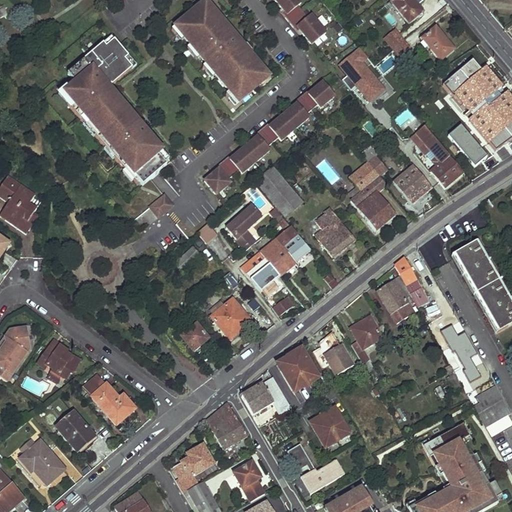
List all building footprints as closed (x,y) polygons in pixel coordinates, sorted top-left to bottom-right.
[(297,0),(277,0),(275,2),(283,12),(281,14),(289,24),(303,13),(298,7),(301,4),(297,0)] [(412,0),(390,0),(390,1),(408,23),(422,12),(412,0)] [(202,5),(190,15),(193,19),(205,9),(202,5)] [(193,19),(190,15),(174,28),(183,40),(199,58),(215,77),(229,94),(238,104),(254,91),(251,88),(256,83),(266,75),(249,56),(243,49),(240,51),(232,41),(225,33),(228,30),(208,6),(205,9),(193,19)] [(325,32),(309,14),(295,28),(310,43),(325,32)] [(435,27),(421,38),(440,61),(453,50),(435,27)] [(174,28),(171,32),(180,42),(183,40),(174,28)] [(235,38),(228,30),(225,33),(232,41),(235,38)] [(393,51),(403,42),(395,32),(384,40),(393,51)] [(113,42),(110,39),(101,46),(104,49),(113,42)] [(127,59),(113,42),(104,49),(101,46),(71,71),(77,78),(72,83),(74,86),(63,95),(70,104),(66,107),(83,126),(86,123),(97,136),(93,138),(104,151),(107,148),(116,159),(113,161),(123,173),(126,171),(135,181),(141,189),(166,168),(157,157),(160,154),(137,126),(134,128),(129,122),(118,110),(112,102),(115,100),(106,90),(109,87),(110,88),(131,71),(123,62),(127,59)] [(403,42),(393,51),(401,60),(411,52),(403,42)] [(249,56),(253,53),(246,45),(242,48),(243,49),(249,56)] [(386,89),(363,61),(368,57),(358,45),(334,63),(345,77),(342,79),(350,89),(354,86),(367,104),(386,89)] [(215,77),(199,58),(195,61),(211,80),(215,77)] [(127,59),(123,62),(131,71),(135,68),(128,59),(127,59)] [(71,71),(66,76),(72,83),(77,78),(71,71)] [(266,75),(256,83),(259,88),(269,79),(266,75)] [(301,98),(312,112),(318,107),(321,110),(335,99),(323,84),(313,93),(311,90),(301,98)] [(66,107),(70,104),(63,95),(61,92),(56,96),(66,107)] [(234,108),(238,104),(229,94),(225,97),(234,108)] [(293,109),(283,117),(295,132),(309,120),(306,117),(312,112),(301,98),(291,107),(293,109)] [(115,100),(112,102),(118,110),(122,107),(116,100),(115,100)] [(271,123),(261,132),(272,145),(279,140),(281,143),(295,132),(283,117),(273,126),(271,123)] [(132,119),(129,122),(134,128),(137,126),(137,125),(132,119)] [(83,126),(81,127),(92,140),(93,138),(97,136),(86,123),(83,126)] [(424,127),(415,135),(440,164),(435,168),(430,172),(429,174),(444,189),(463,174),(424,127)] [(253,142),(243,151),(255,165),(269,153),(266,150),(272,145),(261,132),(251,140),(253,142)] [(440,164),(415,135),(410,138),(431,164),(426,168),(430,172),(435,168),(440,164)] [(367,164),(375,158),(377,156),(370,147),(360,155),(367,164)] [(104,151),(102,152),(111,163),(113,161),(116,159),(107,148),(104,151)] [(232,156),(222,164),(233,178),(239,173),(242,176),(255,165),(243,151),(234,159),(232,156)] [(160,154),(157,157),(166,168),(169,165),(160,154)] [(367,164),(380,179),(387,172),(375,158),(367,164)] [(204,184),(216,198),(230,186),(227,183),(233,178),(222,164),(212,173),(214,175),(204,184)] [(380,179),(367,164),(348,180),(360,194),(350,202),(357,210),(377,194),(386,186),(380,179)] [(432,189),(413,167),(393,184),(412,206),(432,189)] [(273,168),(254,183),(285,218),(302,203),(273,168)] [(123,173),(121,175),(130,185),(135,181),(126,171),(123,173)] [(6,221),(27,236),(39,218),(34,215),(37,210),(30,205),(36,197),(21,186),(15,188),(10,184),(13,180),(9,177),(0,190),(0,198),(9,205),(1,216),(6,220),(6,221)] [(377,194),(357,210),(375,231),(395,215),(377,194)] [(164,199),(149,211),(157,221),(172,209),(164,199)] [(252,206),(225,229),(244,252),(256,242),(247,231),(262,218),(252,206)] [(269,214),(278,224),(283,220),(274,209),(269,214)] [(317,235),(333,258),(355,241),(337,218),(331,223),(326,215),(316,223),(321,231),(317,235)] [(260,254),(279,277),(296,263),(284,248),(298,237),(283,219),(283,220),(278,224),(285,232),(260,254)] [(207,227),(196,236),(204,245),(215,236),(207,227)] [(284,248),(296,263),(310,252),(298,237),(284,248)] [(0,260),(10,246),(0,238),(0,260)] [(454,255),(499,333),(511,325),(511,306),(511,305),(511,304),(511,300),(487,258),(485,259),(476,242),(454,255)] [(193,249),(174,266),(180,274),(199,257),(193,249)] [(279,277),(260,254),(240,270),(261,292),(263,290),(276,279),(279,277)] [(400,276),(411,295),(418,307),(427,302),(403,259),(395,267),(400,276)] [(223,279),(233,291),(239,286),(229,274),(223,279)] [(338,285),(330,275),(324,280),(332,290),(338,285)] [(411,295),(400,276),(377,293),(392,315),(396,323),(413,312),(408,304),(405,300),(411,295)] [(276,279),(263,290),(269,299),(283,288),(276,279)] [(273,308),(279,316),(293,306),(288,298),(273,308)] [(212,317),(230,339),(251,322),(233,299),(212,317)] [(359,342),(362,348),(381,336),(370,316),(351,328),(359,342)] [(182,337),(193,351),(208,339),(197,325),(182,337)] [(0,381),(6,386),(31,350),(26,332),(9,334),(0,346),(0,381)] [(370,361),(362,348),(359,342),(351,346),(363,366),(370,362),(370,361)] [(66,357),(60,353),(60,351),(52,346),(39,365),(46,370),(48,367),(55,372),(53,375),(61,381),(65,384),(69,378),(71,379),(80,367),(70,360),(68,362),(64,359),(66,357)] [(324,357),(337,379),(356,368),(343,347),(324,357)] [(278,365),(293,392),(309,383),(310,385),(315,382),(312,377),(316,374),(302,348),(292,354),(295,361),(290,364),(287,359),(278,365)] [(295,361),(292,354),(286,358),(287,359),(290,364),(295,361)] [(370,362),(363,366),(371,380),(378,377),(370,362)] [(455,373),(460,382),(466,379),(460,367),(453,370),(455,373)] [(446,378),(454,392),(462,387),(460,382),(455,373),(446,378)] [(61,381),(53,375),(48,382),(56,387),(61,381)] [(241,397),(253,416),(272,404),(279,415),(290,408),(272,377),(241,397)] [(84,391),(116,429),(135,414),(124,400),(121,401),(112,391),(110,392),(106,388),(106,389),(98,380),(84,391)] [(477,398),(481,404),(499,394),(495,388),(477,398)] [(477,414),(502,401),(499,394),(481,404),(474,408),(477,414)] [(51,406),(60,418),(70,411),(61,399),(51,406)] [(482,422),(506,408),(502,401),(477,414),(479,418),(482,422)] [(206,423),(223,451),(248,437),(228,403),(206,423)] [(435,442),(468,424),(479,418),(477,414),(474,408),(472,405),(428,430),(435,442)] [(485,428),(510,414),(506,408),(482,422),(485,428)] [(311,426),(325,449),(350,435),(336,411),(326,417),(328,420),(323,423),(321,420),(311,426)] [(328,420),(326,417),(325,415),(320,418),(321,420),(323,423),(328,420)] [(56,430),(78,455),(82,451),(80,448),(96,435),(91,428),(87,430),(74,416),(56,430)] [(511,511),(511,481),(505,486),(480,442),(478,443),(468,424),(435,442),(402,461),(408,470),(413,479),(401,486),(409,498),(416,511),(511,511)] [(480,442),(505,486),(511,481),(511,475),(490,436),(480,442)] [(33,473),(46,489),(64,473),(40,445),(34,449),(29,443),(19,451),(24,458),(19,462),(30,475),(33,473)] [(300,479),(310,495),(344,475),(336,461),(317,474),(300,446),(287,453),(298,471),(308,465),(312,472),(300,479)] [(173,469),(187,492),(198,486),(193,477),(213,466),(202,447),(187,455),(189,459),(173,469)] [(402,461),(398,463),(404,472),(408,470),(402,461)] [(234,474),(250,504),(262,497),(264,496),(256,481),(260,479),(252,464),(234,474)] [(352,478),(358,489),(365,485),(359,474),(352,478)] [(0,511),(9,511),(22,502),(0,476),(0,511)] [(138,493),(141,498),(159,487),(152,476),(137,486),(141,491),(138,493)] [(183,495),(193,511),(217,511),(204,489),(201,492),(198,486),(187,492),(183,495)] [(115,509),(116,511),(149,511),(141,498),(138,493),(115,509)] [(250,504),(254,510),(266,504),(262,497),(250,504)] [(323,509),(324,511),(353,511),(344,497),(323,509)] [(416,511),(409,498),(404,501),(410,511),(416,511)]
